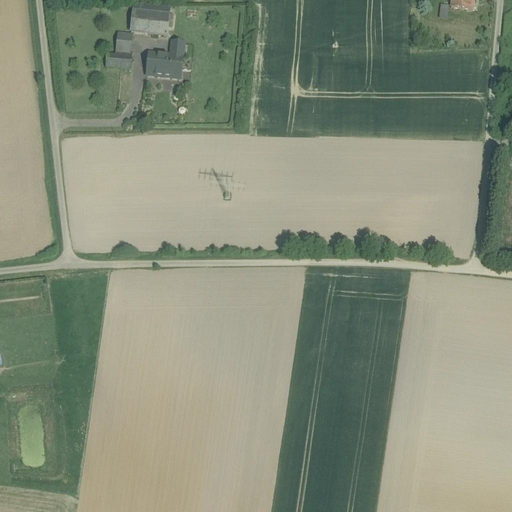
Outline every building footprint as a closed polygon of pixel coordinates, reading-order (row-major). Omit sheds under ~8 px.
[(473,0),(451,0),(451,10),(473,12),(473,0)] [(169,17),(133,13),(131,33),(166,37),(169,17)] [(131,37),(118,36),(117,53),(129,54),(131,37)] [(171,58),(149,55),(147,77),(180,81),(184,45),(172,44),(171,58)] [(132,58),(107,56),(105,69),(131,71),(132,58)]
